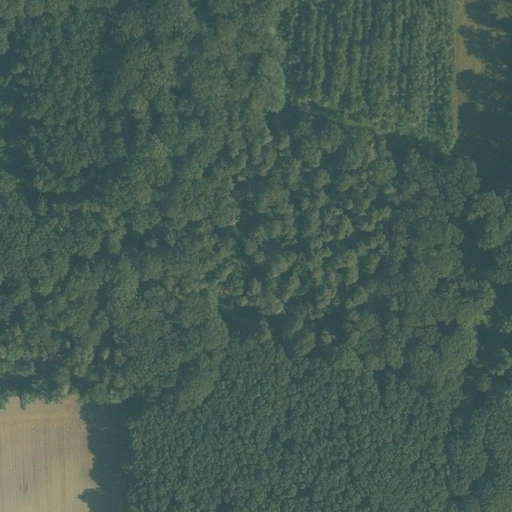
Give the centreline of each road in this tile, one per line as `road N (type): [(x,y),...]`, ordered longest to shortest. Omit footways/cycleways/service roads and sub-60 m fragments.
road 1 (track): [(0,256),(511,395)]
road 2 (track): [(0,51),(461,179)]
road 3 (track): [(0,404),(134,400),(148,378),(130,334),(127,291)]
